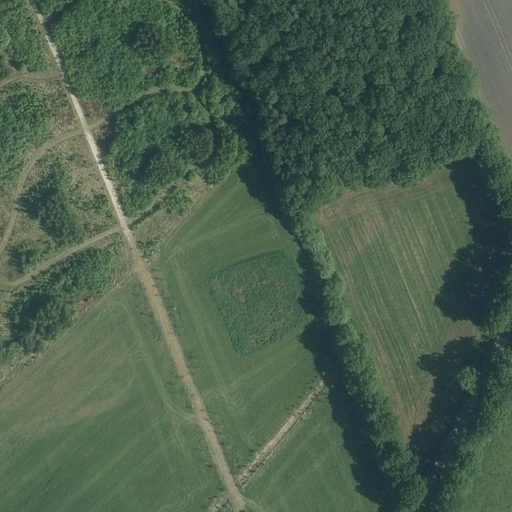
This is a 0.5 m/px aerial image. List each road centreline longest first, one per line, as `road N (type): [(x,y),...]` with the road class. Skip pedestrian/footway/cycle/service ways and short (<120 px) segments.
road 1 (track): [(31,0),(240,511)]
road 2 (tertiary): [(418,511),(511,323)]
